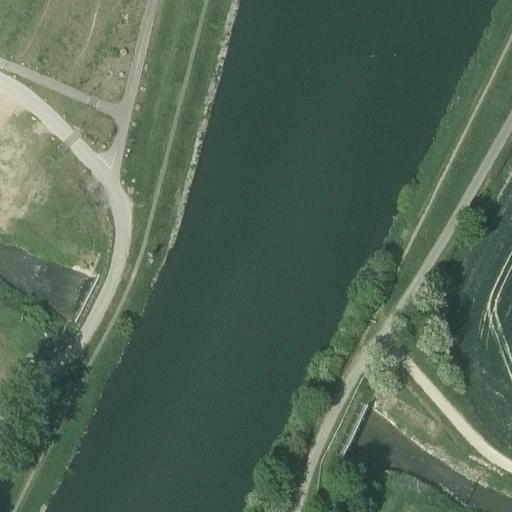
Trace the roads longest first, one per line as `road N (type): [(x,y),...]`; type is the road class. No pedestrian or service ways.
road 1 (unclassified): [(0,446),(29,386),(91,322),(112,276),(120,229),(105,180)]
road 2 (track): [(379,337),(511,114)]
